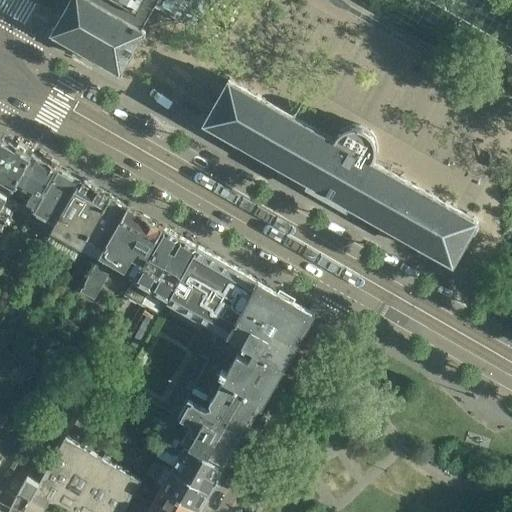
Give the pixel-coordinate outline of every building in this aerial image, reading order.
[(144,29),(93,0),(74,0),(52,38),(123,80),(151,34),(144,29)] [(93,0),(144,29),(158,4),(160,0),(93,0)] [(160,0),(158,4),(194,25),(208,0),(160,0)] [(338,142),(337,143),(230,80),(203,126),(310,189),(308,192),(347,215),(349,212),(452,272),(479,227),(463,217),(376,166),(376,164),(377,162),(378,160),(379,158),(379,155),(379,153),(378,150),(378,148),(377,146),(376,144),(375,142),(373,140),(371,138),(370,137),(368,135),(366,134),(362,133),(359,132),(356,132),(354,133),(352,133),(349,134),(347,134),(345,136),(343,137),(341,138),(340,140),(338,142)] [(0,158),(12,138),(0,131),(0,158)] [(18,177),(33,151),(34,151),(12,138),(0,158),(0,173),(16,182),(18,177)] [(32,210),(58,165),(50,160),(49,161),(33,151),(18,177),(35,187),(29,197),(28,196),(23,205),(26,207),(32,210)] [(55,223),(81,178),(58,165),(32,210),(55,223)] [(84,242),(111,195),(111,194),(93,184),(93,185),(81,178),(55,223),(54,225),(84,242)] [(0,188),(0,211),(9,217),(14,209),(1,201),(6,192),(0,188)] [(101,252),(128,205),(111,195),(84,242),(101,252)] [(137,273),(165,225),(128,205),(101,252),(80,289),(98,300),(114,271),(109,268),(112,263),(108,261),(110,258),(137,273)] [(23,225),(32,210),(26,207),(18,222),(23,225)] [(9,217),(0,211),(0,223),(4,226),(9,217)] [(142,305),(181,235),(165,225),(137,273),(125,295),(142,305)] [(159,314),(198,246),(181,235),(142,305),(159,314)] [(184,410),(208,367),(228,332),(258,281),(198,246),(168,298),(218,327),(200,358),(195,356),(169,401),(184,410)] [(262,400),(313,312),(258,280),(258,281),(228,332),(208,367),(228,378),(227,380),(262,400)] [(33,370),(40,358),(23,348),(16,360),(33,370)] [(0,372),(4,375),(14,359),(0,350),(0,372)] [(33,370),(16,360),(14,359),(4,375),(29,389),(38,373),(33,370)] [(110,399),(125,374),(107,363),(92,389),(93,389),(109,399),(110,399)] [(226,462),(261,401),(262,401),(262,400),(227,380),(228,378),(208,367),(184,410),(170,434),(225,465),(226,462)] [(53,403),(62,386),(38,373),(29,389),(53,403)] [(86,400),(92,389),(76,379),(69,391),(86,400)] [(86,400),(69,391),(62,386),(53,403),(77,417),(87,400),(86,400)] [(103,409),(109,399),(93,389),(87,399),(103,409)] [(93,426),(103,409),(87,399),(87,400),(77,417),(70,431),(85,440),(87,437),(97,443),(104,432),(93,426)] [(225,465),(170,434),(155,460),(172,469),(209,491),(210,491),(225,465)] [(123,511),(133,494),(140,482),(65,439),(39,484),(22,511),(32,511),(42,494),(72,511),(123,511)] [(209,491),(172,469),(162,487),(199,508),(209,491)] [(0,511),(22,511),(39,484),(27,476),(7,511),(0,507),(0,511)] [(197,511),(199,508),(162,487),(152,504),(164,511),(197,511)]
